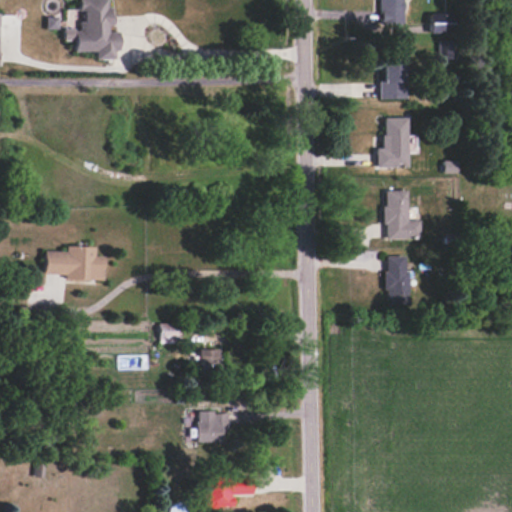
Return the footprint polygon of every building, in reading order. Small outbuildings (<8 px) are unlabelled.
[(106,0),(76,0),(76,11),(81,11),(81,21),(76,21),(76,29),(61,29),(61,40),(72,40),(72,51),(93,51),(93,59),(113,59),(112,50),(116,50),(116,31),(107,31),(106,0)] [(400,0),(378,0),(379,24),(401,23),(400,0)] [(451,13),(427,13),(428,33),(452,31),(451,13)] [(56,29),(56,16),(45,16),(44,28),(56,29)] [(403,98),(402,57),(380,58),(381,79),(376,80),(377,99),(403,98)] [(405,167),(404,117),(380,117),(380,148),(373,148),(373,167),(405,167)] [(455,160),(441,160),(440,172),(455,173),(455,160)] [(404,190),(381,190),(382,238),(417,238),(417,220),(405,220),(404,190)] [(41,276),(100,278),(101,256),(92,255),(92,246),(63,245),(63,251),(42,250),(41,276)] [(404,255),(382,256),(382,304),(404,304),(404,255)] [(157,322),(157,343),(174,342),(174,322),(157,322)] [(217,348),(197,349),(198,370),(218,369),(217,348)] [(230,494),(249,494),(249,476),(200,475),(200,506),(230,506),(230,494)]
